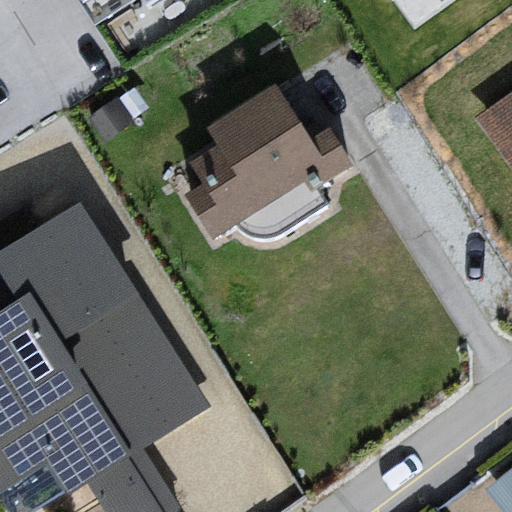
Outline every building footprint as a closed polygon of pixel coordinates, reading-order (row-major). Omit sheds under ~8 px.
[(148,0),(155,10),(170,0),(148,0)] [(177,157),(231,248),(331,188),(277,98),(177,157)] [(511,98),(475,125),(511,176),(511,98)] [(0,315),(0,498),(49,466),(77,507),(210,417),(80,225),(3,277),(20,303),(0,315)] [(511,511),(511,477),(488,494),(501,511),(511,511)]
